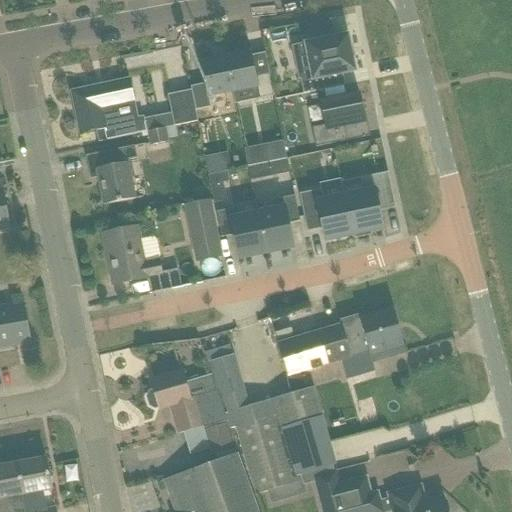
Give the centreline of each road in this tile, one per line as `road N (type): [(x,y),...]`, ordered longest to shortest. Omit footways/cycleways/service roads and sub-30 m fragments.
road 1 (residential): [(72,324),(323,276),(461,232)]
road 2 (residential): [(72,324),(13,43)]
road 3 (tertiary): [(13,43),(253,0)]
road 4 (unclassified): [(461,232),(403,0)]
road 5 (unclassified): [(511,429),(461,232)]
road 6 (residential): [(109,511),(86,393)]
